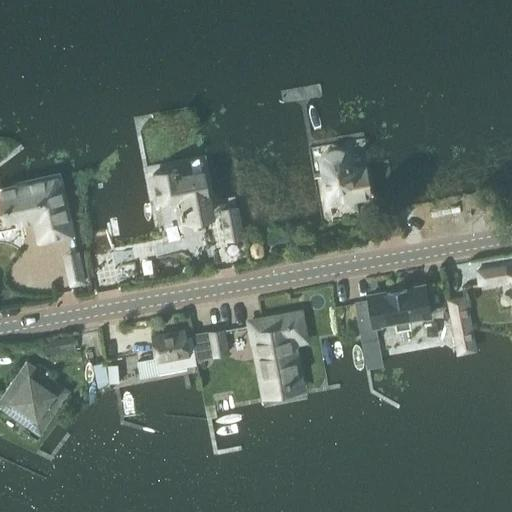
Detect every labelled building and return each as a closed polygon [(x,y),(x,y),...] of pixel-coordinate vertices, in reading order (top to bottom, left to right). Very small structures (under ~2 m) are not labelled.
[(351,173),(350,169),(351,168),(351,163),(352,163),(350,158),(347,154),(344,152),(340,151),(335,152),(331,154),(327,158),(326,160),(325,164),(330,195),(327,196),(328,204),(371,197),(366,170),(351,173)] [(178,169),(153,174),(159,202),(176,199),(182,232),(204,228),(202,214),(211,212),(204,172),(180,177),(178,169)] [(70,235),(58,180),(1,193),(9,225),(47,216),(52,239),(70,235)] [(227,239),(243,236),(237,207),(222,210),(227,239)] [(264,253),(263,245),(258,241),(254,242),(250,247),(251,256),(256,259),(261,258),(264,253)] [(73,284),(79,282),(85,281),(85,279),(79,255),(67,257),(68,262),(73,284)] [(511,265),(509,264),(482,269),(484,280),(511,275),(511,265)] [(362,338),(363,341),(367,367),(381,364),(379,351),(376,335),(374,324),(430,314),(425,286),(423,286),(412,288),(368,296),(369,300),(356,302),(360,327),(361,327),(363,338),(362,338)] [(468,319),(464,297),(451,299),(455,322),(453,322),(458,355),(480,351),(474,318),(468,319)] [(296,342),(307,340),(302,312),(252,322),(256,342),(257,342),(268,395),(304,387),(296,342)] [(225,328),(193,334),(197,359),(230,353),(225,328)] [(156,358),(138,361),(141,377),(159,373),(187,368),(187,367),(196,365),(196,353),(193,336),(187,337),(186,331),(152,338),(156,358)] [(47,358),(79,352),(76,336),(44,342),(47,358)] [(110,383),(119,382),(118,364),(108,365),(110,383)] [(31,421),(45,418),(58,400),(56,387),(39,374),(25,376),(11,396),(14,409),(31,421)]
